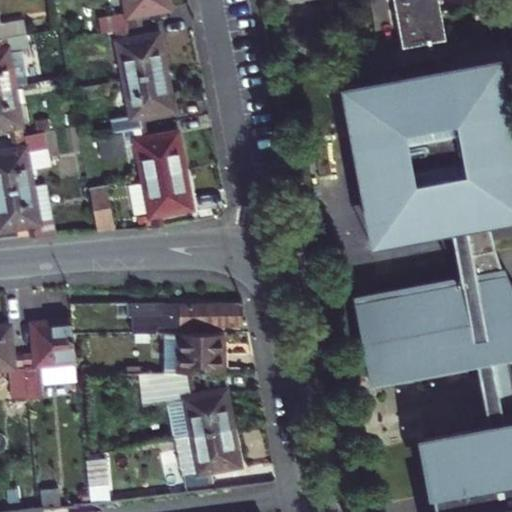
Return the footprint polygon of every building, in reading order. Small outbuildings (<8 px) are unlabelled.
[(128,28),(142,25),(140,14),(171,8),(169,0),(124,0),(127,15),(97,20),(99,33),(114,30),(128,28)] [(436,0),(391,0),(400,47),(444,39),(436,0)] [(0,38),(26,34),(23,20),(0,24),(0,38)] [(114,30),(123,79),(166,72),(160,35),(131,40),(128,28),(114,30)] [(0,89),(12,88),(6,52),(18,50),(28,48),(26,34),(0,38),(0,89)] [(452,56),(455,69),(495,62),(502,101),(511,99),(511,78),(506,46),(452,56)] [(6,52),(12,88),(25,85),(18,50),(6,52)] [(455,69),(344,90),(352,130),(359,129),(372,199),(365,201),(373,240),(450,225),(486,219),(511,213),(511,153),(502,101),(495,62),(455,69)] [(166,72),(123,79),(130,118),(112,121),(114,132),(132,128),(146,126),(144,115),(173,110),(166,72)] [(12,88),(0,89),(0,130),(7,129),(9,138),(22,135),(12,88)] [(142,178),(185,170),(178,134),(148,140),(146,126),(132,128),(142,178)] [(0,153),(0,191),(31,186),(35,185),(33,168),(51,165),(45,132),(22,135),(9,138),(12,152),(0,153)] [(185,170),(142,178),(151,229),(161,229),(165,228),(162,214),(192,208),(185,170)] [(51,222),(43,183),(35,185),(31,186),(38,225),(51,222)] [(113,228),(106,185),(88,188),(96,231),(113,228)] [(31,186),(0,191),(0,232),(26,227),(28,237),(53,235),(51,222),(38,225),(31,186)] [(486,219),(450,225),(461,281),(467,317),(511,307),(511,296),(510,293),(503,279),(497,263),(492,247),(488,231),(486,219)] [(461,281),(358,300),(372,376),(412,369),(408,350),(441,343),(444,363),(475,357),(488,426),(421,439),(435,511),(511,511),(511,385),(505,351),(511,350),(511,307),(467,317),(461,281)] [(152,316),(152,325),(239,325),(239,304),(167,303),(159,303),(137,304),(127,304),(127,316),(152,316)] [(72,335),(70,320),(33,324),(36,354),(22,355),(27,400),(43,399),(41,366),(75,363),(72,335)] [(0,326),(0,369),(10,369),(12,402),(27,400),(22,355),(11,356),(8,325),(0,326)] [(140,334),(152,333),(152,325),(140,325),(140,334)] [(190,373),(222,373),(221,332),(176,334),(170,334),(163,333),(164,373),(170,373),(177,373),(190,373)] [(195,398),(190,373),(177,373),(170,373),(164,373),(126,374),(134,409),(182,400),(189,437),(232,428),(225,392),(195,398)] [(232,428),(189,437),(199,485),(212,483),(209,470),(239,466),(232,428)] [(87,497),(107,496),(106,455),(86,455),(87,497)]
